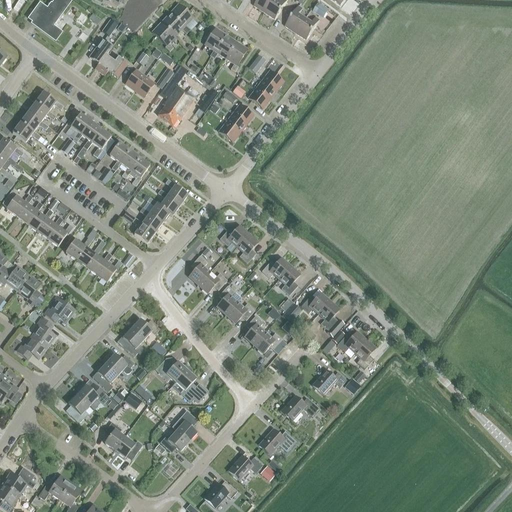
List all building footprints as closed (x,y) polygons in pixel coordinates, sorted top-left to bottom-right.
[(21,0),(19,0),(12,11),(16,13),(24,2),(21,0)] [(67,0),(55,0),(52,5),(51,4),(47,10),(39,4),(28,19),(37,26),(36,28),(55,41),(61,33),(52,27),(70,2),(67,0)] [(103,0),(93,0),(93,1),(102,5),(102,3),(116,9),(120,0),(103,0)] [(264,14),(272,0),(257,0),(253,7),(264,14)] [(273,0),(272,0),(264,14),(275,21),(288,1),(286,0),(281,0),(280,4),(273,0)] [(346,0),(342,7),(353,14),(360,3),(355,0),(346,0)] [(323,19),(328,10),(318,4),(312,12),(323,19)] [(178,6),(169,15),(188,33),(196,24),(192,20),(192,19),(178,6)] [(295,35),(305,20),(298,16),(302,10),(298,7),(284,28),(295,35)] [(97,26),(100,21),(92,15),(89,20),(97,26)] [(186,35),(188,33),(169,15),(160,24),(175,38),(182,31),(186,35)] [(305,20),(295,35),(306,42),(319,21),(315,18),(311,24),(305,20)] [(110,21),(102,32),(108,37),(117,26),(110,21)] [(168,45),(175,38),(160,24),(151,34),(166,47),(164,49),(169,53),(173,49),(168,45)] [(197,29),(201,33),(205,28),(201,24),(197,29)] [(204,46),(213,52),(209,57),(211,59),(226,37),(215,30),(204,46)] [(236,44),(226,37),(211,59),(214,60),(217,55),(225,60),(236,44)] [(230,71),(234,74),(238,68),(236,67),(247,51),(236,44),(225,60),(234,66),(230,71)] [(105,56),(109,52),(99,45),(89,59),(98,66),(105,56)] [(148,59),(142,54),(136,62),(142,67),(148,59)] [(163,54),(159,59),(164,62),(168,58),(163,54)] [(114,63),(105,56),(98,66),(94,70),(104,77),(107,73),(114,63)] [(249,70),(255,75),(265,62),(259,57),(249,70)] [(107,73),(117,79),(127,65),(117,58),(114,63),(107,73)] [(180,67),(159,96),(166,100),(175,86),(186,72),(180,67)] [(192,67),(190,70),(197,75),(200,72),(192,67)] [(166,84),(173,74),(167,70),(160,80),(166,84)] [(135,71),(125,86),(134,92),(145,78),(135,71)] [(262,82),(276,92),(283,83),(269,72),(262,82)] [(201,81),(208,85),(211,80),(205,76),(201,81)] [(145,78),(134,92),(144,99),(154,85),(145,78)] [(269,102),(276,92),(262,82),(255,91),(269,102)] [(181,120),(195,100),(194,100),(198,94),(190,88),(186,94),(175,86),(166,100),(162,106),(164,108),(157,117),(172,128),(179,118),(181,120)] [(241,100),(245,94),(237,88),(233,93),(241,100)] [(217,95),(211,90),(197,110),(204,114),(217,95)] [(262,111),(269,102),(255,91),(248,100),(262,111)] [(232,104),(237,99),(227,92),(223,97),(232,104)] [(60,112),(63,108),(56,102),(55,103),(43,94),(35,104),(48,114),(48,113),(53,106),(60,112)] [(55,118),(48,113),(48,114),(35,104),(27,114),(40,124),(41,123),(46,117),(53,122),(55,118)] [(209,110),(215,115),(219,110),(213,106),(209,110)] [(233,115),(246,126),(253,117),(240,106),(233,115)] [(41,123),(40,124),(27,114),(20,124),(32,134),(33,133),(38,127),(45,132),(48,128),(41,123)] [(72,141),(76,144),(81,136),(80,136),(90,123),(80,115),(70,128),(78,134),(72,141)] [(213,115),(208,124),(215,128),(220,119),(213,115)] [(239,135),(246,126),(233,115),(225,124),(239,135)] [(81,136),(88,141),(76,157),(80,160),(91,144),(90,143),(100,130),(90,123),(80,136),(81,136)] [(40,138),(33,133),(32,134),(20,124),(12,135),(25,144),(30,137),(37,142),(40,138)] [(232,144),(239,135),(225,124),(218,134),(232,144)] [(91,144),(98,149),(92,156),(96,159),(102,151),(101,150),(110,138),(100,130),(90,143),(91,144)] [(40,138),(37,142),(44,147),(47,143),(40,138)] [(15,150),(3,140),(0,143),(0,154),(8,160),(9,159),(13,153),(24,161),(26,157),(23,155),(23,154),(16,149),(15,150)] [(60,151),(66,156),(73,146),(67,142),(60,151)] [(109,157),(116,163),(111,170),(115,173),(120,166),(119,165),(129,152),(119,144),(109,157)] [(139,159),(129,152),(119,165),(120,166),(126,170),(121,177),(125,180),(128,175),(130,173),(129,172),(139,159)] [(0,170),(1,169),(5,172),(10,166),(17,171),(19,167),(16,165),(9,159),(8,160),(0,154),(0,170)] [(135,180),(131,185),(135,188),(141,180),(140,180),(149,167),(139,159),(129,172),(130,173),(128,175),(135,180)] [(89,175),(95,167),(92,165),(90,165),(85,172),(89,175)] [(0,174),(13,184),(16,181),(5,172),(1,169),(0,170),(0,174)] [(98,181),(104,186),(113,175),(106,170),(98,181)] [(155,185),(160,177),(154,173),(149,180),(155,185)] [(187,197),(175,187),(167,181),(165,185),(172,190),(167,197),(166,198),(180,207),(187,197)] [(0,201),(0,202),(9,191),(0,184),(0,201)] [(41,189),(36,194),(44,200),(48,194),(41,189)] [(116,195),(126,202),(130,197),(120,190),(116,195)] [(167,197),(160,191),(157,195),(164,200),(159,207),(159,208),(169,215),(172,217),(180,207),(166,198),(167,197)] [(28,196),(23,203),(15,198),(17,196),(11,192),(1,205),(7,209),(6,211),(16,218),(26,205),(27,206),(32,199),(28,196)] [(149,199),(147,203),(154,208),(149,215),(148,216),(161,225),(169,215),(159,208),(159,207),(156,205),(157,205),(149,199)] [(59,205),(54,201),(48,210),(53,214),(59,205)] [(16,218),(26,226),(36,213),(37,214),(42,206),(39,204),(33,211),(27,206),(26,205),(16,218)] [(68,209),(61,204),(56,210),(63,216),(68,209)] [(149,215),(142,209),(139,213),(146,218),(142,225),(141,226),(154,235),(161,225),(148,216),(149,215)] [(26,226),(37,233),(46,220),(47,221),(52,214),(49,211),(43,218),(37,214),(36,213),(26,226)] [(146,246),(154,235),(141,226),(142,225),(126,213),(122,219),(130,225),(132,223),(139,229),(133,236),(146,246)] [(47,221),(46,220),(37,233),(47,241),(56,228),(57,229),(63,221),(59,219),(54,226),(47,221)] [(57,229),(56,228),(47,241),(57,248),(66,236),(67,236),(73,229),(69,226),(64,233),(57,229)] [(237,248),(248,236),(239,228),(233,235),(228,231),(219,241),(226,247),(231,242),(237,248)] [(97,234),(92,231),(86,239),(87,239),(82,247),(75,241),(65,254),(75,262),(85,249),(86,249),(97,234)] [(248,236),(237,248),(243,253),(238,259),(245,265),(255,255),(251,251),(257,244),(248,236)] [(85,249),(75,262),(85,269),(95,256),(96,257),(105,245),(101,242),(92,254),(86,249),(85,249)] [(206,260),(212,254),(207,249),(201,256),(206,260)] [(288,253),(283,259),(292,266),(297,260),(288,253)] [(96,257),(95,256),(85,269),(96,277),(105,264),(106,264),(111,257),(108,254),(102,262),(96,257)] [(128,269),(135,260),(129,255),(122,265),(128,269)] [(198,287),(209,274),(203,269),(207,264),(199,257),(190,268),(195,272),(189,278),(198,287)] [(279,280),(290,268),(281,260),(275,267),(271,263),(262,272),(270,280),(273,275),(279,280)] [(106,284),(115,272),(116,272),(122,265),(118,262),(113,269),(106,264),(105,264),(96,277),(106,284)] [(11,266),(8,271),(7,271),(0,280),(0,282),(4,286),(5,285),(13,291),(11,294),(14,296),(16,293),(28,277),(17,268),(16,270),(11,266)] [(290,268),(279,280),(285,286),(281,291),(289,297),(298,288),(293,283),(299,276),(290,268)] [(248,279),(252,283),(258,277),(253,272),(248,279)] [(209,274),(198,287),(207,295),(213,288),(218,292),(227,282),(219,275),(215,280),(209,274)] [(240,274),(233,282),(240,288),(247,281),(240,274)] [(16,293),(27,301),(26,303),(32,307),(40,296),(35,292),(40,285),(28,277),(16,293)] [(226,316),(237,304),(231,299),(235,294),(227,288),(218,298),(222,302),(216,308),(226,316)] [(318,317),(329,303),(320,295),(314,302),(310,299),(301,309),(308,315),(312,311),(318,317)] [(75,312),(58,300),(55,298),(51,304),(54,306),(50,311),(48,310),(44,315),(55,324),(59,319),(66,324),(75,312)] [(285,313),(293,304),(288,300),(280,309),(285,313)] [(329,303),(318,317),(324,322),(321,326),(328,333),(327,335),(332,339),(343,326),(338,321),(337,323),(332,319),(339,312),(329,303)] [(237,304),(226,316),(235,325),(241,318),(245,322),(254,312),(246,305),(243,309),(237,304)] [(290,324),(301,312),(293,305),(282,317),(290,324)] [(278,321),(281,315),(274,310),(270,315),(278,321)] [(254,347),(265,334),(259,329),(263,325),(255,318),(246,328),(250,332),(244,338),(254,347)] [(31,338),(47,350),(55,338),(49,333),(52,328),(41,320),(37,325),(39,327),(31,338)] [(131,331),(143,342),(152,333),(155,335),(160,330),(150,322),(145,327),(139,321),(131,331)] [(298,333),(289,325),(279,336),(288,344),(298,333)] [(139,346),(143,342),(131,331),(122,340),(128,345),(124,350),(133,359),(137,354),(140,356),(144,351),(139,346)] [(336,345),(344,336),(340,332),(332,341),(336,345)] [(265,334),(254,347),(263,355),(269,348),(273,352),(282,342),(275,335),(271,340),(265,334)] [(345,337),(337,347),(344,354),(349,349),(354,354),(365,342),(356,334),(350,340),(346,336),(345,337)] [(39,361),(47,350),(31,338),(23,349),(21,347),(17,353),(28,361),(32,356),(39,361)] [(365,342),(354,354),(360,359),(356,364),(364,371),(373,360),(369,357),(375,350),(365,342)] [(153,351),(159,356),(165,351),(158,345),(153,351)] [(330,351),(326,347),(322,352),(326,355),(330,351)] [(106,365),(118,376),(122,372),(126,375),(129,375),(132,372),(130,370),(134,365),(125,356),(120,361),(114,356),(106,365)] [(147,373),(152,367),(148,363),(143,369),(147,373)] [(167,365),(158,374),(163,379),(167,383),(170,380),(175,384),(186,372),(182,368),(177,363),(177,364),(172,369),(167,365)] [(110,385),(118,376),(106,365),(97,374),(103,380),(98,385),(108,393),(113,388),(110,385)] [(333,378),(325,371),(312,387),(323,397),(334,384),(339,389),(346,381),(337,373),(333,378)] [(175,384),(172,387),(177,392),(181,396),(187,401),(190,404),(194,400),(197,404),(207,393),(199,385),(196,388),(192,384),(196,381),(190,376),(186,372),(175,384)] [(358,385),(365,377),(360,372),(353,380),(358,385)] [(3,376),(0,379),(0,404),(5,398),(10,402),(18,390),(13,386),(11,388),(5,384),(8,380),(3,376)] [(360,388),(352,381),(348,385),(356,393),(360,388)] [(77,396),(89,407),(95,401),(102,407),(109,400),(92,384),(87,389),(85,387),(77,396)] [(139,387),(134,392),(139,396),(144,391),(139,387)] [(124,398),(118,393),(115,397),(112,394),(109,396),(118,405),(124,398)] [(124,402),(135,411),(142,403),(130,394),(124,402)] [(85,412),(89,407),(77,396),(68,406),(70,407),(66,412),(79,424),(88,415),(85,412)] [(302,404),(294,397),(281,413),(292,423),(303,410),(311,418),(318,410),(306,400),(302,404)] [(113,411),(118,406),(112,401),(107,406),(113,411)] [(186,413),(171,429),(176,432),(175,433),(188,444),(196,435),(191,430),(197,423),(186,413)] [(111,423),(103,434),(109,438),(104,445),(114,452),(124,439),(119,435),(121,431),(117,428),(111,423)] [(92,433),(97,428),(92,424),(88,428),(92,433)] [(280,438),(272,431),(258,447),(270,457),(278,447),(286,454),(295,443),(284,433),(280,438)] [(168,436),(160,444),(170,453),(174,448),(180,453),(188,444),(175,433),(171,438),(168,436)] [(124,439),(114,452),(124,460),(126,458),(131,462),(135,457),(142,446),(137,442),(134,446),(124,439)] [(161,456),(165,451),(159,445),(155,450),(161,456)] [(249,463),(241,457),(227,473),(238,483),(249,471),(255,475),(262,467),(253,459),(249,463)] [(266,468),(260,475),(264,479),(270,471),(266,468)] [(2,486),(19,498),(27,487),(32,490),(35,485),(31,482),(34,477),(23,469),(16,479),(9,475),(2,486)] [(59,502),(71,485),(60,477),(51,490),(46,486),(38,497),(44,501),(48,494),(59,502)] [(236,494),(224,484),(220,488),(217,485),(204,500),(215,510),(226,497),(230,501),(236,494)] [(71,485),(59,502),(69,509),(66,511),(75,511),(78,509),(72,505),(81,492),(71,485)] [(12,509),(19,498),(2,486),(0,488),(0,501),(1,502),(0,504),(0,508),(5,511),(12,511),(14,510),(12,509)] [(34,499),(30,505),(37,509),(41,503),(34,499)]
